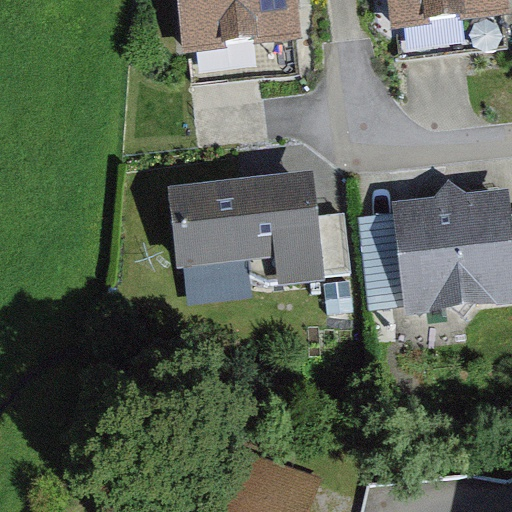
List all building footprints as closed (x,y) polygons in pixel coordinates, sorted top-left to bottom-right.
[(292,0),(165,0),(176,93),(189,91),(191,116),(254,108),(252,89),(302,84),(292,0)] [(456,62),(504,57),(498,0),(377,0),(385,73),(398,72),(400,92),(458,86),(456,62)] [(319,313),(345,310),(338,250),(312,253),(308,212),(166,228),(177,325),(270,315),(271,327),(320,321),(319,313)] [(396,353),(511,341),(511,326),(510,305),(511,305),(511,250),(505,251),(503,229),(384,241),(396,353)] [(165,511),(309,511),(320,485),(193,438),(165,511)]
